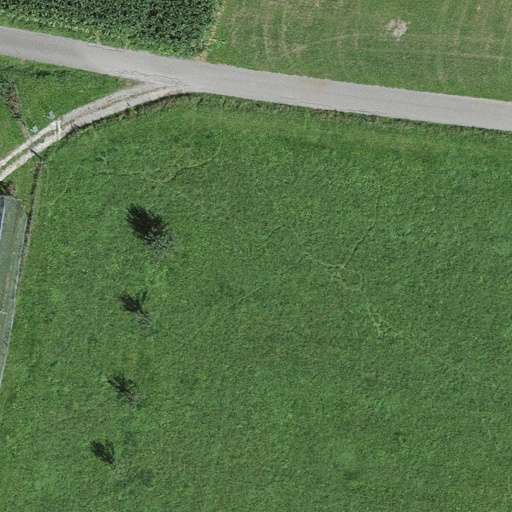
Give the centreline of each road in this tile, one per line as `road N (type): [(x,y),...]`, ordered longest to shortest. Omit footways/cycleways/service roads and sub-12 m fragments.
road 1 (unclassified): [(0,43),(511,119)]
road 2 (track): [(0,175),(40,141),(184,75)]
